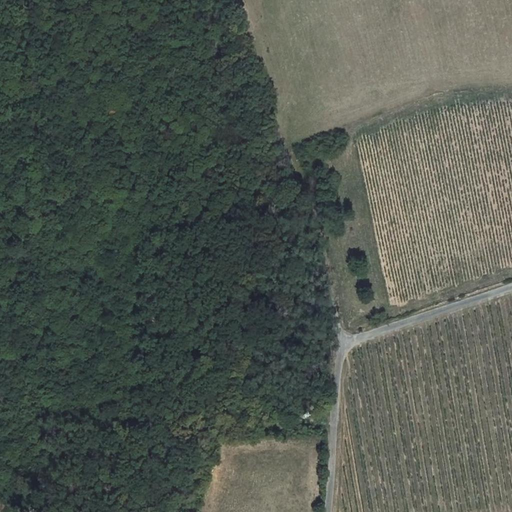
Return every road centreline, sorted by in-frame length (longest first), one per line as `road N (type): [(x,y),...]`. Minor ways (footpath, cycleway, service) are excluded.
road 1 (track): [(331,511),(341,337),(313,223),(232,0)]
road 2 (residential): [(341,337),(511,283)]
